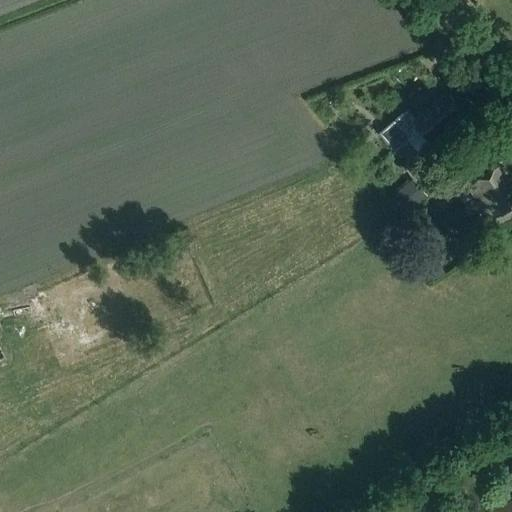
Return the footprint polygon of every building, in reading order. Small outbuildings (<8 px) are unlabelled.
[(410,108),(381,132),(397,150),(409,139),(418,149),(463,111),(445,90),(416,115),(410,108)] [(490,217),(511,203),(511,182),(500,163),(468,183),(490,217)] [(397,194),(413,210),(434,190),(418,174),(397,194)] [(445,186),(426,201),(435,213),(455,198),(445,186)] [(511,511),(511,501),(494,509),(495,511),(511,511)]
